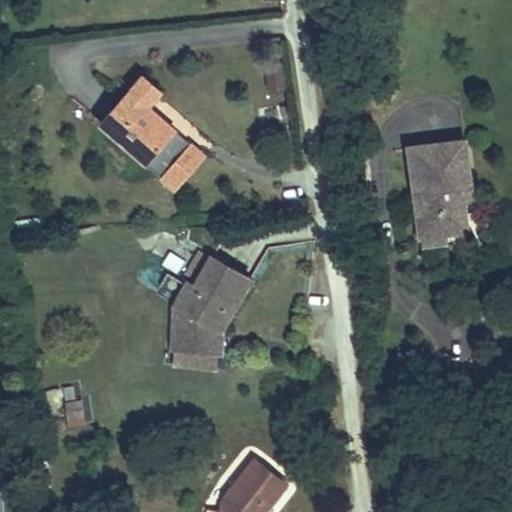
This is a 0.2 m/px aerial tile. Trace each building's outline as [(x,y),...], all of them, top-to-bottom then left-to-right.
[(134,32),(87,82),(128,119),(166,77),(144,56),(152,48),(134,32)] [(166,77),(128,119),(140,130),(178,88),(166,77)] [(474,110),(419,119),(434,220),(455,217),(454,210),(477,206),(473,178),(470,159),(481,157),(474,110)] [(488,205),(481,157),(470,159),(473,178),(477,206),(488,205)] [(204,316),(203,303),(211,289),(234,253),(198,230),(180,259),(171,254),(160,271),(175,281),(160,295),(161,317),(204,316)] [(212,315),(211,289),(203,303),(204,316),(208,315),(212,315)] [(209,331),(208,315),(204,316),(161,317),(162,333),(209,331)] [(84,421),(79,384),(63,386),(68,423),(84,421)] [(181,511),(218,511),(219,511),(235,507),(241,493),(234,487),(238,479),(253,479),(269,459),(264,454),(269,447),(237,425),(214,458),(208,478),(192,474),(182,511),(181,511)]
